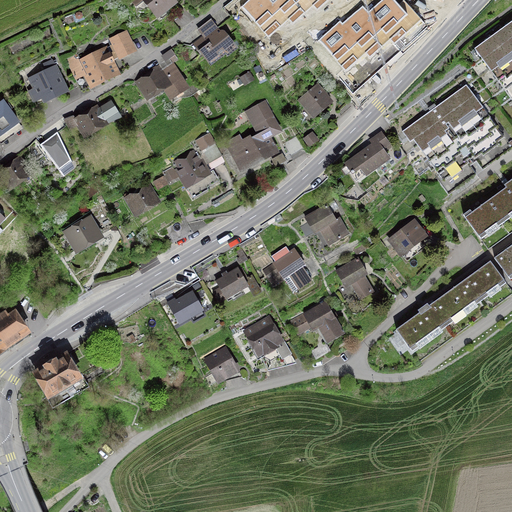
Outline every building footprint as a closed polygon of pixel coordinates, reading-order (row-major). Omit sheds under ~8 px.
[(176,2),(174,0),(143,0),(157,17),(176,2)] [(248,0),(240,8),(268,38),(288,20),(292,25),(313,7),(317,11),(329,0),(248,0)] [(394,45),(416,26),(422,21),(404,1),(398,6),(393,0),(383,0),(368,13),(363,7),(342,25),(340,22),(318,42),(345,72),(366,54),(370,59),(390,41),(394,45)] [(511,104),(511,22),(473,50),(490,73),(497,83),(504,93),(511,103),(511,104)] [(220,31),(217,27),(206,37),(204,35),(203,35),(192,43),(201,54),(204,52),(211,61),(231,45),(226,39),(229,37),(224,31),(222,30),(220,31)] [(135,51),(126,32),(110,39),(120,59),(135,51)] [(91,88),(119,74),(106,47),(78,61),(74,54),(65,59),(70,67),(75,78),(84,74),(91,88)] [(177,59),(175,55),(151,69),(152,70),(147,73),(150,77),(141,82),(140,80),(137,82),(147,97),(163,86),(170,98),(188,88),(172,64),(173,63),(173,62),(177,59)] [(47,71),(30,79),(40,98),(55,91),(57,95),(66,91),(52,59),(43,63),(47,71)] [(262,71),(256,74),(259,80),(265,76),(262,71)] [(253,79),(249,72),(240,77),(244,84),(253,79)] [(438,170),(446,181),(452,176),(454,178),(466,169),(464,167),(472,161),(470,159),(474,156),(476,159),(483,154),(485,156),(502,143),(500,141),(506,136),(499,127),(492,116),(484,106),(467,83),(433,108),(403,130),(411,140),(414,138),(423,150),(430,160),(438,170)] [(335,105),(319,86),(298,103),(314,122),(335,105)] [(0,96),(0,134),(18,122),(10,110),(12,109),(8,102),(6,104),(0,96)] [(284,133),(266,101),(245,112),(258,134),(252,138),(250,135),(242,140),(240,135),(224,144),(241,175),(270,158),(279,153),(272,140),(284,133)] [(115,114),(109,102),(88,115),(87,114),(78,119),(78,118),(75,119),(84,134),(106,122),(105,120),(115,114)] [(72,162),(57,132),(40,145),(60,171),(72,162)] [(211,144),(206,133),(191,141),(196,152),(211,144)] [(318,142),(312,133),(302,140),(309,149),(318,142)] [(369,142),(371,145),(344,165),(357,184),(390,160),(383,151),(391,145),(381,133),(369,142)] [(297,137),(285,144),(291,155),(303,148),(297,137)] [(210,170),(224,161),(216,146),(204,153),(209,162),(207,164),(210,170)] [(200,159),(198,160),(192,151),(175,161),(181,170),(177,172),(184,184),(191,195),(214,182),(200,159)] [(270,158),(277,168),(286,163),(279,153),(270,158)] [(0,174),(9,187),(29,172),(17,155),(12,159),(15,164),(2,173),(1,171),(0,171),(0,174)] [(163,173),(152,180),(157,189),(168,182),(163,173)] [(511,213),(511,177),(505,183),(503,184),(505,187),(464,217),(479,237),(511,213)] [(86,199),(96,191),(90,183),(80,191),(86,199)] [(134,188),(121,196),(132,215),(158,200),(150,187),(138,194),(134,188)] [(326,204),(303,218),(314,235),(319,232),(328,246),(348,234),(339,219),(336,221),(326,204)] [(101,239),(87,216),(60,231),(73,255),(101,239)] [(428,236),(416,219),(388,239),(405,261),(421,249),(417,244),(428,236)] [(511,244),(494,258),(508,277),(509,277),(511,279),(511,278),(511,244)] [(273,287),(282,280),(289,276),(298,290),(311,280),(302,267),(304,265),(293,249),(271,265),(263,270),(273,287)] [(349,285),(359,301),(373,292),(364,277),(367,275),(357,257),(333,271),(344,289),(349,285)] [(419,312),(396,329),(410,349),(410,348),(412,351),(419,346),(417,344),(439,328),(441,330),(454,320),(452,318),(474,302),(476,305),(489,295),(487,292),(497,285),(499,288),(506,283),(504,280),(490,261),(432,303),(429,305),(427,303),(417,310),(419,312)] [(250,275),(243,279),(236,268),(226,273),(224,271),(219,274),(220,276),(213,280),(224,300),(247,287),(252,297),(260,293),(250,275)] [(195,281),(187,285),(191,292),(199,288),(195,281)] [(163,302),(174,323),(199,310),(188,291),(173,300),(171,297),(163,302)] [(326,302),(291,321),(298,334),(311,326),(313,330),(319,327),(328,342),(343,333),(326,302)] [(0,354),(33,332),(16,309),(9,314),(6,309),(0,313),(0,354)] [(267,318),(245,332),(260,357),(276,347),(275,344),(281,340),(267,318)] [(286,348),(294,361),(300,358),(292,344),(286,348)] [(326,345),(313,353),(316,358),(329,350),(326,345)] [(237,371),(223,347),(201,359),(215,383),(237,371)] [(66,356),(66,355),(57,360),(56,358),(35,370),(47,391),(45,392),(44,394),(53,408),(89,387),(82,375),(106,360),(99,348),(75,363),(70,354),(66,356)]
